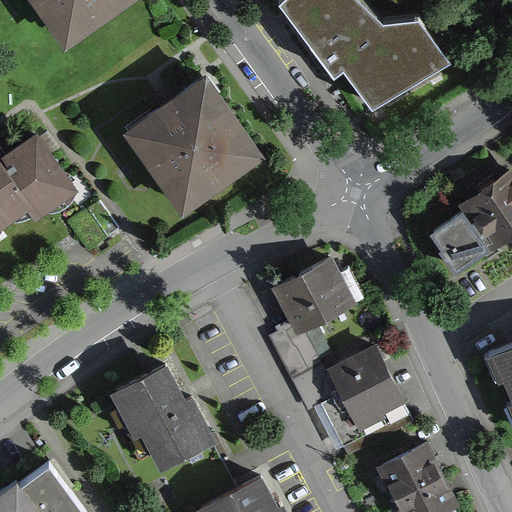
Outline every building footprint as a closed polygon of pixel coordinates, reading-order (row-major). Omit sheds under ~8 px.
[(39,0),(68,39),(121,0),(39,0)] [(361,0),(278,0),(279,0),(335,78),(346,70),(374,109),(452,65),(417,17),(382,21),(361,0)] [(264,152),(211,81),(139,133),(191,205),(264,152)] [(39,138),(2,163),(33,210),(40,222),(78,197),(39,138)] [(0,231),(33,210),(2,163),(0,160),(0,231)] [(511,239),(511,169),(487,186),(459,205),(464,211),(428,235),(456,277),(511,239)] [(343,255),(288,286),(307,320),(313,331),(368,301),(343,255)] [(307,320),(282,334),(320,402),(345,389),(313,331),(307,320)] [(416,392),(388,341),(340,368),(368,419),(416,392)] [(511,348),(492,357),(511,402),(511,348)] [(190,357),(131,386),(151,425),(161,420),(181,460),(239,431),(216,385),(207,390),(190,357)] [(432,441),(385,466),(408,511),(450,511),(465,504),(432,441)] [(0,511),(90,511),(54,462),(0,501),(0,511)] [(278,511),(264,482),(206,511),(291,511),(288,511),(278,511)]
